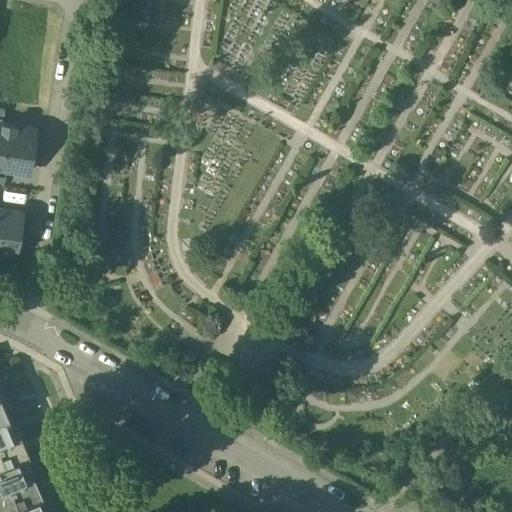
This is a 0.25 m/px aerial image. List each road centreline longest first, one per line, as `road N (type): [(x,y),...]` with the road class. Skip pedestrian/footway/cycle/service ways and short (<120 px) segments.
road 1 (residential): [(337,511),(21,332)]
road 2 (residential): [(21,332),(70,0)]
